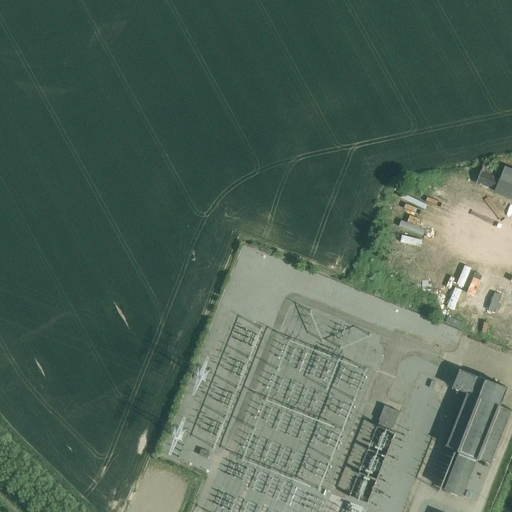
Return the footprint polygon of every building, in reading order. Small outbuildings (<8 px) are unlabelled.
[(511,163),(508,162),(501,179),(494,176),(496,170),(483,165),(476,184),(511,198),(511,163)] [(472,168),(438,173),(440,188),(475,183),(472,168)] [(383,216),(400,223),(404,211),(388,205),(383,216)] [(475,252),(473,257),(488,263),(490,257),(475,252)] [(479,268),(476,275),(482,278),(485,271),(479,268)] [(444,308),(450,310),(456,292),(444,288),(441,298),(446,300),(444,308)] [(490,308),(497,310),(503,293),(496,290),(490,308)] [(466,319),(474,296),(467,294),(458,316),(466,319)] [(473,309),(465,325),(471,328),(478,311),(473,309)] [(511,321),(511,313),(503,311),(501,318),(511,321)] [(511,335),(497,330),(494,338),(511,344),(511,335)] [(491,463),(511,409),(501,405),(508,388),(460,369),(453,387),(467,392),(446,444),(459,449),(444,489),(463,496),(478,458),(491,463)] [(400,412),(384,405),(379,419),(394,425),(400,412)] [(209,455),(212,449),(203,446),(201,452),(209,455)]
